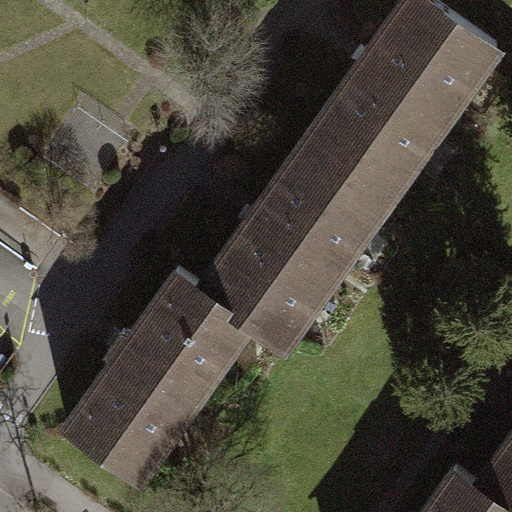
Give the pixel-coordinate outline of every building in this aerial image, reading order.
[(440,0),(404,0),(316,122),(354,149),(339,169),(383,201),(498,41),(440,0)] [(316,122),(202,281),(251,316),(284,339),(383,201),(339,169),(354,149),(316,122)] [(251,316),(202,281),(180,265),(135,328),(126,325),(110,348),(116,355),(69,420),(140,471),(251,316)] [(511,432),(479,478),(511,501),(511,432)] [(511,511),(511,501),(479,478),(458,463),(422,511),(511,511)]
